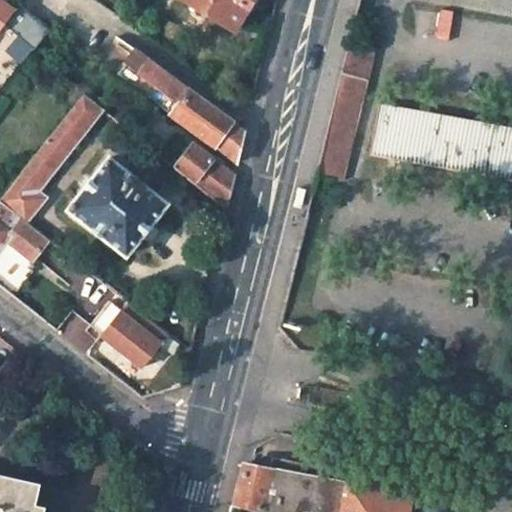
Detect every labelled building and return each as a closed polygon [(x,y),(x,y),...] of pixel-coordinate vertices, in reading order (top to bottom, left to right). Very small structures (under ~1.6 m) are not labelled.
[(0,0),(0,38),(26,59),(50,29),(12,0),(0,0)] [(184,0),(234,31),(252,0),(184,0)] [(315,184),(326,186),(328,177),(342,181),(374,48),(351,42),(315,184)] [(136,52),(126,66),(175,103),(169,112),(237,164),(237,161),(242,141),(245,132),(136,52)] [(119,74),(169,112),(175,103),(126,66),(119,74)] [(27,222),(46,198),(39,193),(102,111),(82,95),(0,199),(0,201),(13,212),(27,222)] [(511,183),(511,132),(383,108),(373,157),(511,183)] [(193,144),(174,168),(225,210),(231,188),(234,176),(193,144)] [(108,163),(70,210),(125,255),(163,206),(108,163)] [(0,227),(0,239),(7,245),(9,242),(30,258),(46,237),(27,222),(13,212),(1,228),(0,227)] [(46,237),(30,258),(34,261),(50,240),(46,237)] [(169,334),(128,302),(121,311),(109,302),(90,327),(142,368),(169,334)] [(323,477),(326,467),(274,457),(272,467),(323,477)] [(262,509),(272,467),(244,462),(234,503),(262,509)] [(302,511),(303,509),(317,511),(343,511),(350,482),(323,477),(272,467),(262,509),(278,511),(302,511)] [(0,511),(38,511),(40,504),(35,503),(39,482),(0,473),(0,511)] [(350,482),(343,511),(407,511),(411,494),(350,482)]
